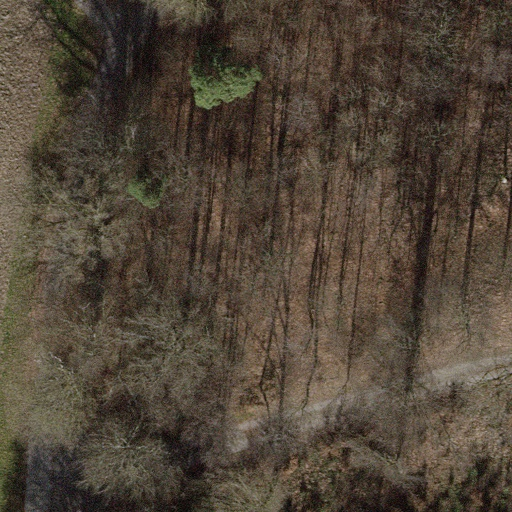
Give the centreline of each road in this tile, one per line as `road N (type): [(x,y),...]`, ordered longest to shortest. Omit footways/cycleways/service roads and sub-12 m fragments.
road 1 (track): [(41,511),(74,189),(135,37),(174,0)]
road 2 (track): [(511,355),(42,496)]
